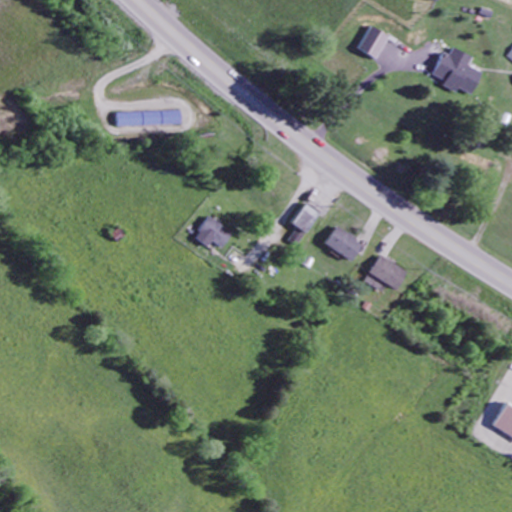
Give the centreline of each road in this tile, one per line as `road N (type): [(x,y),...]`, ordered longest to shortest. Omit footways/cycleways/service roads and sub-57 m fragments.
road 1 (primary): [(511,282),(300,137),(136,0)]
road 2 (residential): [(141,4),(0,135)]
